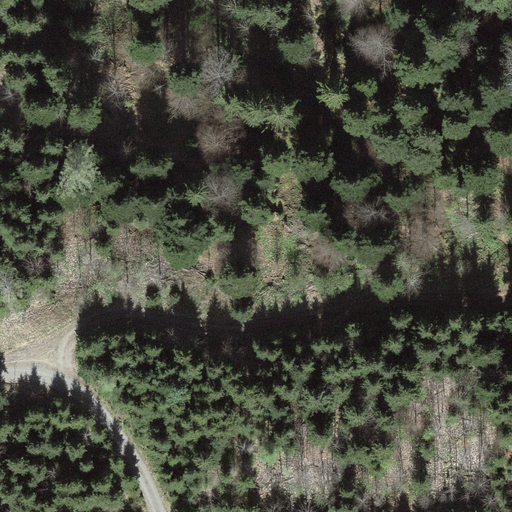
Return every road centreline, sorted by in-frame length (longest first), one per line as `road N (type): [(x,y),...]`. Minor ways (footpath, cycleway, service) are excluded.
road 1 (track): [(40,365),(78,325),(129,308),(246,321),(379,294),(468,297),(511,287)]
road 2 (track): [(160,511),(137,458),(88,393),(40,365),(0,370)]
